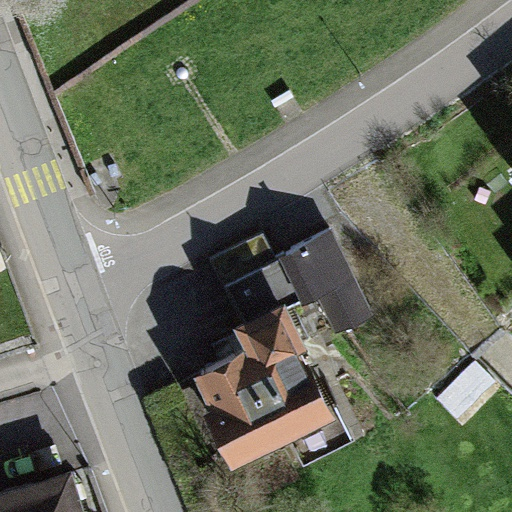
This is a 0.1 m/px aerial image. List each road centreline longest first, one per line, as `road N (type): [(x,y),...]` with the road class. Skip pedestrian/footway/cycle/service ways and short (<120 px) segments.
road 1 (residential): [(511,22),(263,184),(73,278)]
road 2 (residential): [(0,93),(73,278)]
road 3 (residential): [(92,341),(158,511)]
